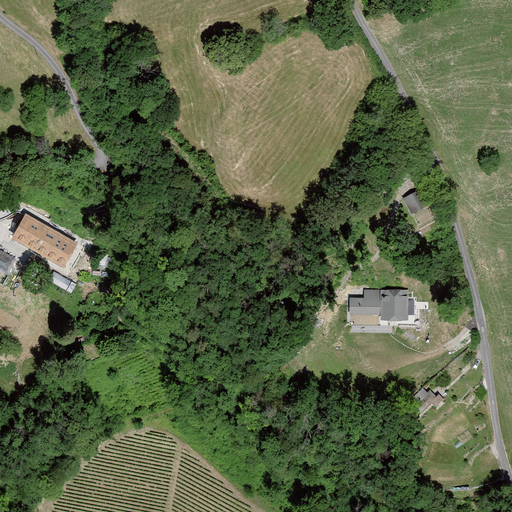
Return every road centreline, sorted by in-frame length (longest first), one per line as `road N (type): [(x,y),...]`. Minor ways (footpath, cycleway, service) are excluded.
road 1 (unclassified): [(511,485),(457,230),(404,90),(352,0)]
road 2 (unclassified): [(106,160),(63,74),(0,15)]
